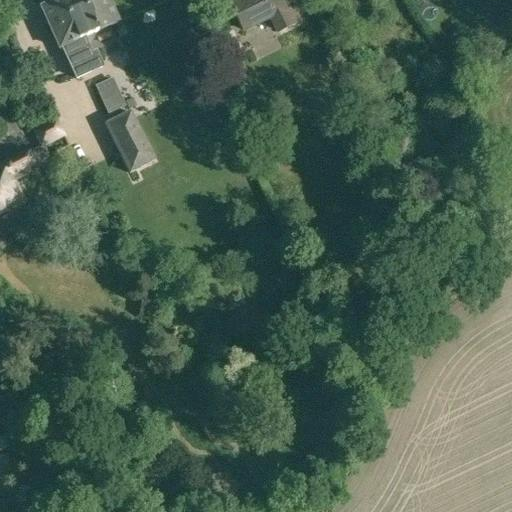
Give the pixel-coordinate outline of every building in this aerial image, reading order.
[(96,52),(92,54),(86,43),(120,27),(107,0),(57,0),(40,8),(59,49),(62,48),(76,79),(102,67),(96,52)] [(205,0),(185,0),(193,18),(210,9),(205,0)] [(270,17),(277,31),(301,19),(294,5),(287,9),(282,0),(228,0),(244,30),(270,17)] [(292,49),(312,40),(305,26),(286,35),(292,49)] [(88,96),(117,87),(114,77),(85,86),(88,96)] [(107,133),(129,175),(154,162),(155,159),(140,131),(130,111),(103,124),(107,133)] [(36,139),(41,148),(55,141),(64,137),(55,118),(32,130),(36,139)] [(55,152),(65,169),(76,163),(74,159),(67,146),(55,152)] [(0,213),(22,203),(20,199),(27,195),(21,182),(13,186),(11,182),(37,170),(28,152),(0,166),(0,213)] [(88,157),(77,162),(81,169),(91,164),(88,157)] [(262,239),(268,252),(286,243),(281,231),(262,239)] [(273,275),(278,286),(296,278),(291,267),(273,275)] [(38,359),(36,367),(42,372),(49,370),(51,362),(45,356),(38,359)] [(0,448),(27,435),(22,426),(0,437),(0,448)] [(0,476),(15,469),(8,454),(0,458),(0,476)]
